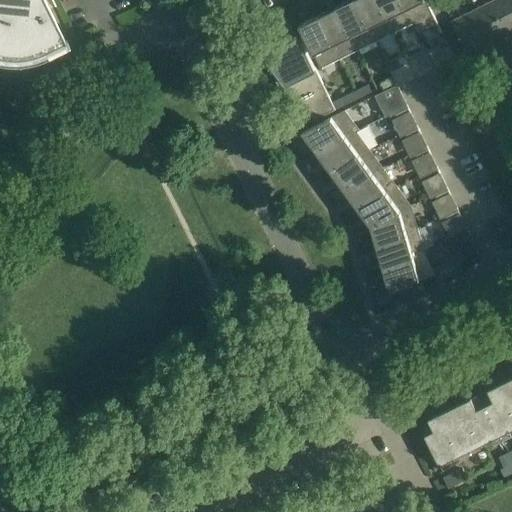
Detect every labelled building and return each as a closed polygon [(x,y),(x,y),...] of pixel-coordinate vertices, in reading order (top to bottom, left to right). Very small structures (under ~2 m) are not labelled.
[(0,0),(0,59),(6,60),(12,60),(19,59),(25,58),(32,57),(38,54),(44,52),(64,42),(43,0),(0,0)] [(349,0),(337,6),(358,48),(376,39),(356,0),(349,0)] [(356,0),(376,39),(394,30),(379,0),(356,0)] [(402,0),(379,0),(394,30),(412,21),(414,25),(414,24),(402,0)] [(426,0),(402,0),(414,24),(414,25),(417,32),(437,23),(426,0)] [(491,40),(511,29),(511,21),(501,0),(494,0),(477,9),(491,40)] [(511,0),(501,0),(511,21),(511,0)] [(339,57),(358,48),(337,6),(319,15),(339,57)] [(467,51),(491,40),(477,9),(452,21),(467,51)] [(339,57),(319,15),(299,24),(322,70),(323,69),(322,66),(339,57)] [(266,54),(264,55),(286,84),(291,91),(284,94),(285,95),(299,124),(298,125),(298,127),(313,120),(336,109),(332,102),(300,37),(298,38),(301,43),(295,45),(269,58),(266,54)] [(427,50),(428,51),(427,51),(435,68),(455,58),(448,46),(442,49),(439,43),(427,50)] [(417,77),(435,68),(427,51),(428,51),(427,50),(426,47),(408,56),(406,53),(405,53),(409,60),(417,77)] [(405,53),(387,62),(394,77),(398,84),(399,86),(417,77),(409,60),(405,53)] [(398,84),(394,77),(380,83),(384,91),(397,85),(398,84)] [(368,84),(356,91),(359,98),(372,92),(368,84)] [(386,116),(387,116),(397,111),(407,106),(398,86),(397,85),(384,91),(380,93),(376,95),(386,116)] [(343,97),(332,102),(336,109),(347,104),(359,98),(356,91),(343,97)] [(407,106),(397,111),(403,124),(413,119),(407,106)] [(316,149),(315,150),(316,151),(359,129),(359,128),(352,131),(343,113),(346,111),(345,110),(301,131),(302,133),(304,132),(316,149)] [(417,126),(407,131),(413,144),(423,139),(417,126)] [(359,129),(316,151),(316,152),(318,151),(330,168),(329,168),(329,170),(373,148),(372,147),(366,150),(357,132),(360,130),(359,129)] [(427,147),(417,152),(423,165),(433,160),(427,147)] [(343,186),(342,187),(343,188),(387,167),(386,166),(380,169),(371,150),(373,149),(373,148),(329,170),(331,169),(343,186)] [(357,205),(356,206),(356,207),(400,186),(400,184),(393,187),(384,169),(387,168),(387,167),(343,188),(343,189),(345,188),(357,205)] [(437,168),(427,172),(433,185),(443,180),(437,168)] [(371,224),(370,225),(370,226),(414,204),(413,203),(407,206),(398,188),(401,186),(400,186),(356,207),(357,208),(358,207),(371,224)] [(447,188),(437,193),(443,206),(453,201),(447,188)] [(372,226),(378,247),(376,247),(376,248),(420,227),(420,226),(417,227),(408,208),(414,205),(414,204),(370,226),(371,227),(372,226)] [(457,208),(447,213),(453,226),(463,221),(457,208)] [(420,227),(376,248),(377,249),(379,249),(384,269),(383,270),(427,249),(426,248),(424,250),(415,231),(421,228),(420,227)] [(457,261),(477,251),(467,229),(453,236),(446,239),(457,261)] [(427,249),(383,270),(384,272),(385,271),(387,277),(391,291),(389,292),(390,293),(405,286),(419,279),(434,272),(433,270),(430,272),(421,253),(427,250),(427,249)] [(419,279),(405,286),(410,296),(424,289),(419,279)] [(480,396),(500,436),(511,429),(511,385),(509,380),(488,390),(488,392),(480,396)] [(470,451),(500,436),(480,396),(472,400),(471,398),(449,409),(470,451)] [(470,451),(449,409),(428,419),(429,421),(420,426),(440,465),(470,451)] [(511,462),(511,451),(499,458),(503,467),(511,462)] [(467,479),(462,469),(443,478),(448,488),(467,479)]
